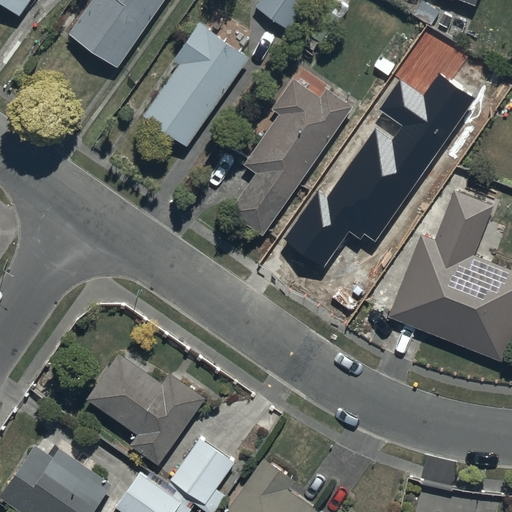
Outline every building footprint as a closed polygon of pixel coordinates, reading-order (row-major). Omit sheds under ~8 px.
[(1,0),(22,14),(32,0),(1,0)] [(92,0),(70,31),(118,64),(161,0),(92,0)] [(257,0),(254,4),(288,29),(309,0),(257,0)] [(338,0),(324,0),(303,30),(307,33),(301,41),(313,49),(319,41),(323,44),(349,8),(338,0)] [(175,70),(144,113),(188,144),(250,57),(200,22),(169,66),(175,70)] [(318,191),(285,240),(325,267),(349,232),(360,239),(364,234),(376,242),(475,98),(439,73),(423,96),(400,80),(379,110),(402,125),(392,140),(376,129),(328,198),(318,191)] [(231,210),(263,233),(352,105),(325,87),(319,95),(294,77),(272,108),(280,113),(246,161),(258,170),(231,210)] [(511,155),(491,144),(480,165),(511,181),(511,155)] [(421,233),(388,316),(505,362),(511,343),(511,271),(473,256),(494,203),(455,187),(435,239),(421,233)] [(131,442),(159,463),(209,396),(175,371),(167,382),(123,349),(88,396),(138,433),(131,442)] [(203,437),(171,479),(214,511),(226,495),(217,489),(237,463),(203,437)] [(39,443),(1,496),(23,511),(92,511),(113,483),(62,446),(55,455),(39,443)] [(295,480),(264,457),(223,511),(323,511),(290,487),(295,480)] [(190,511),(193,509),(182,501),(141,472),(116,506),(124,511),(190,511)]
